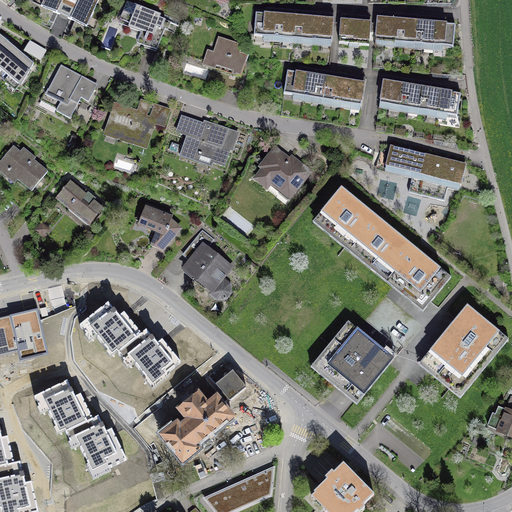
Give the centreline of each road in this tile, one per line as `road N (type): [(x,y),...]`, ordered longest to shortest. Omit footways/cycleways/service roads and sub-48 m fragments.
road 1 (residential): [(0,0),(47,36),(156,92),(485,159)]
road 2 (tertiary): [(20,282),(96,268),(142,279),(307,411)]
road 3 (tertiary): [(307,411),(431,504),(465,509),(501,499)]
road 4 (residential): [(485,159),(468,87),(462,0)]
road 5 (residential): [(294,443),(148,511)]
